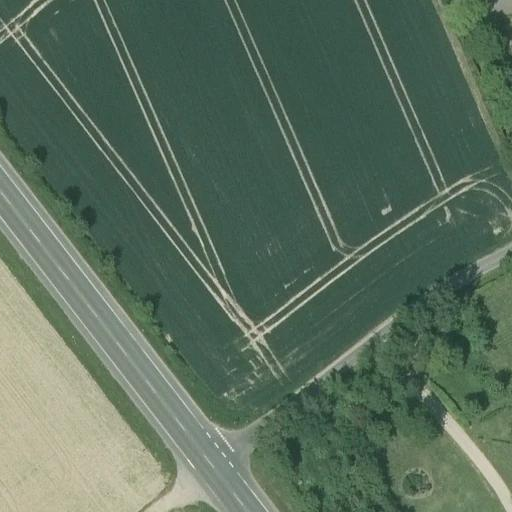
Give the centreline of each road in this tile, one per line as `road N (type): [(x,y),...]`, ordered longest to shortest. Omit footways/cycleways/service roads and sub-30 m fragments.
road 1 (track): [(511,254),(440,291),(156,511)]
road 2 (secondary): [(244,511),(0,190)]
